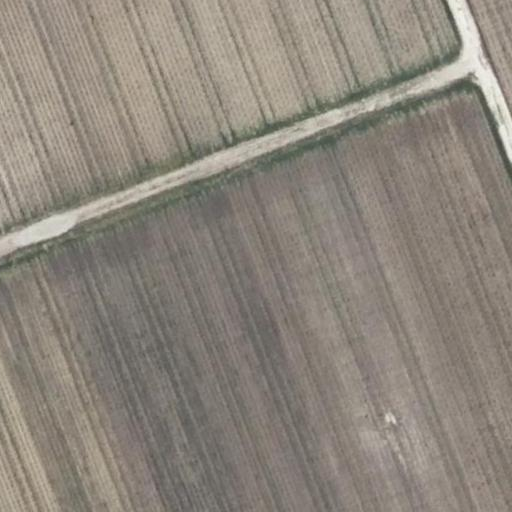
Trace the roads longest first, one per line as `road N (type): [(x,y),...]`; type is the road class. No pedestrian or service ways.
road 1 (track): [(482,66),(0,250)]
road 2 (track): [(457,0),(511,141)]
